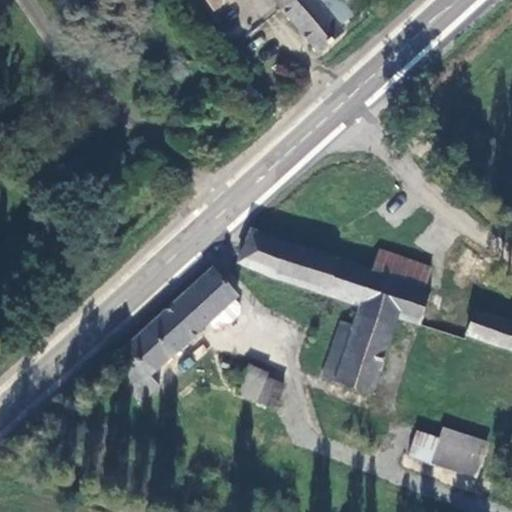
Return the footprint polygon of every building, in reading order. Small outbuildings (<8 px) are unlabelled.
[(203,0),(212,11),(227,0),(203,0)] [(271,0),(282,14),(300,0),(271,0)] [(334,31),(349,19),(334,0),(300,0),(282,14),(314,55),(339,36),(334,31)] [(296,79),(285,67),(274,76),(284,88),(296,79)] [(259,103),(245,87),(231,100),(245,116),(259,103)] [(373,272),(250,235),(238,263),(362,306),(354,328),(342,323),(321,378),(373,392),(398,317),(420,324),(432,289),(425,287),(432,270),(380,254),(373,272)] [(131,386),(143,399),(156,389),(148,381),(213,323),(232,307),(236,303),(211,275),(124,354),(143,374),(131,386)] [(237,313),(232,307),(213,323),(217,329),(225,330),(238,321),(237,313)] [(511,325),(475,315),(466,340),(511,354),(511,325)] [(495,408),(511,354),(466,340),(455,335),(437,388),(495,408)] [(251,369),(240,393),(274,408),(285,388),(269,382),(272,377),(251,369)] [(418,434),(416,436),(408,459),(474,481),(481,461),(483,455),(441,440),(440,443),(418,434)]
